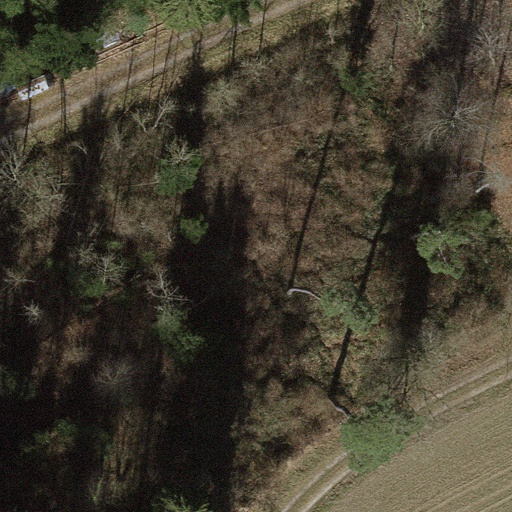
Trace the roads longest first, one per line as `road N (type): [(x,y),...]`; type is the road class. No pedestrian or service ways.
road 1 (track): [(0,144),(315,0)]
road 2 (track): [(294,511),(459,345),(511,310)]
